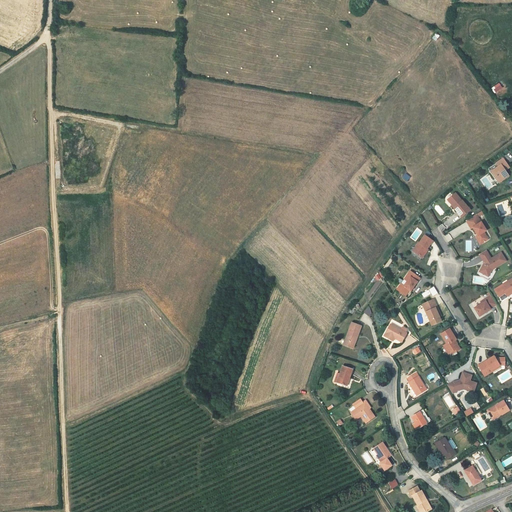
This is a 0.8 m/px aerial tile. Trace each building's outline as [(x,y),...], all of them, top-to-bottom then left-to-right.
[(494,93),(502,88),(498,83),(491,88),(494,93)] [(499,177),(500,178),(505,175),(503,171),(501,168),(505,165),(500,158),(492,163),(495,167),(489,172),(495,180),(499,177)] [(507,177),(505,175),(500,178),(499,177),(495,180),(497,184),(507,177)] [(458,200),(452,192),(444,198),(449,206),(456,216),(465,210),(458,200)] [(474,214),(464,220),(469,228),(471,227),(476,235),(475,235),(480,243),(486,239),(482,231),(484,230),(479,221),(474,214)] [(414,252),(411,256),(419,262),(424,257),(422,255),(424,253),(424,254),(430,246),(422,240),(417,248),(416,247),(413,251),(414,252)] [(489,258),(484,249),(478,254),(484,264),(483,265),(482,264),(478,271),(485,275),(488,268),(490,269),(504,260),(499,252),(489,258)] [(418,277),(408,270),(402,278),(405,281),(402,285),(399,283),(395,289),(404,295),(408,289),(409,290),(418,277)] [(502,284),(493,289),(498,297),(504,293),(505,295),(510,292),(511,292),(511,294),(511,276),(506,281),(507,282),(503,285),(502,284)] [(483,299),(484,301),(473,307),(478,316),(489,309),(489,308),(495,304),(490,295),(483,299)] [(437,310),(431,298),(422,302),(426,310),(424,311),(430,324),(439,320),(437,315),(435,311),(437,310)] [(348,319),(340,344),(350,348),(352,342),(349,341),(352,331),(355,333),(359,323),(348,319)] [(391,335),(399,339),(404,331),(403,330),(404,327),(400,325),(399,327),(388,321),(381,333),(389,338),(391,335)] [(448,328),(439,333),(445,343),(442,345),(447,353),(450,351),(453,349),(454,351),(458,348),(453,340),(455,339),(448,328)] [(491,356),(475,366),(481,376),(489,371),(489,370),(496,366),(501,366),(501,358),(495,358),(493,359),(491,356)] [(345,376),(347,377),(350,367),(339,364),(334,381),(343,384),(345,376)] [(415,370),(406,375),(408,378),(406,379),(409,384),(411,383),(416,391),(424,386),(415,370)] [(453,382),(446,386),(451,394),(456,391),(462,389),(467,391),(468,389),(473,391),(475,384),(469,382),(471,376),(462,373),(459,382),(455,383),(455,382),(453,382)] [(352,404),(354,407),(349,410),(353,417),(358,414),(363,422),(373,416),(364,401),(361,395),(351,401),(352,404)] [(508,409),(501,399),(485,409),(489,416),(494,413),(496,416),(499,413),(500,414),(508,409)] [(420,409),(411,415),(417,425),(426,420),(420,409)] [(442,437),(434,442),(442,455),(445,453),(447,457),(455,452),(452,448),(450,449),(442,437)] [(385,447),(387,446),(383,439),(373,445),(382,459),(380,461),(383,466),(391,461),(388,456),(390,455),(385,447)] [(471,464),(462,470),(471,484),(480,478),(471,464)] [(392,489),(398,485),(395,480),(388,483),(392,489)] [(412,493),(418,504),(421,511),(423,511),(431,508),(420,489),(419,490),(416,485),(407,490),(410,495),(412,493)]
